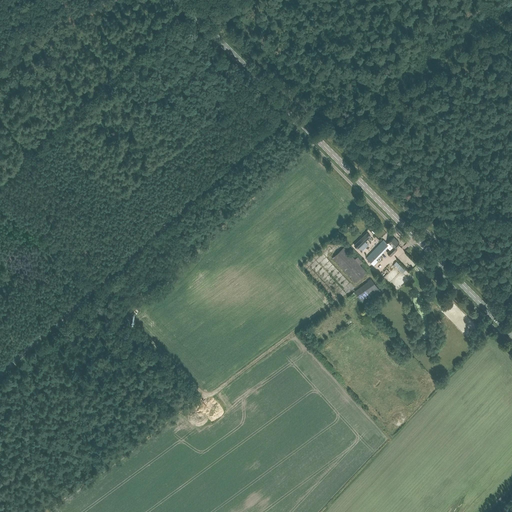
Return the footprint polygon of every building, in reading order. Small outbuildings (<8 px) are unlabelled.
[(367,232),(354,245),(358,249),(371,236),(367,232)] [(397,250),(394,247),(399,242),(394,237),(387,243),(384,240),(366,258),(373,265),(377,260),(375,258),(386,246),(390,250),(387,252),(391,256),(397,250)] [(355,259),(344,247),(333,258),(355,282),(367,272),(360,265),(362,262),(358,257),(355,259)] [(397,261),(393,264),(402,273),(405,270),(397,261)] [(355,291),(364,303),(380,291),(371,278),(368,280),(368,281),(355,291)]
